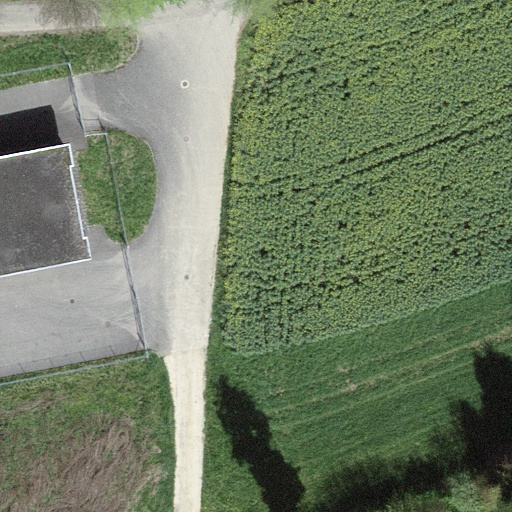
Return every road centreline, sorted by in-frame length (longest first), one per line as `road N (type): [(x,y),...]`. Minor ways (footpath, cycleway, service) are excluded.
road 1 (track): [(191,0),(187,511)]
road 2 (track): [(0,12),(135,0)]
